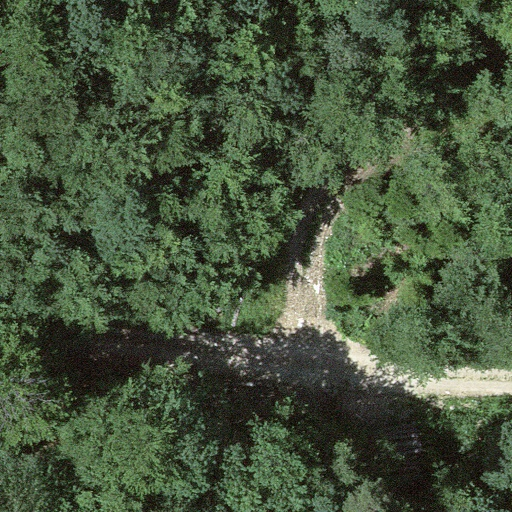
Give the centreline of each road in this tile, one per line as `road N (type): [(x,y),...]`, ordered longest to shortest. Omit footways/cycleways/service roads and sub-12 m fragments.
road 1 (track): [(0,476),(161,340),(386,130),(505,0)]
road 2 (track): [(0,342),(161,340),(511,375)]
